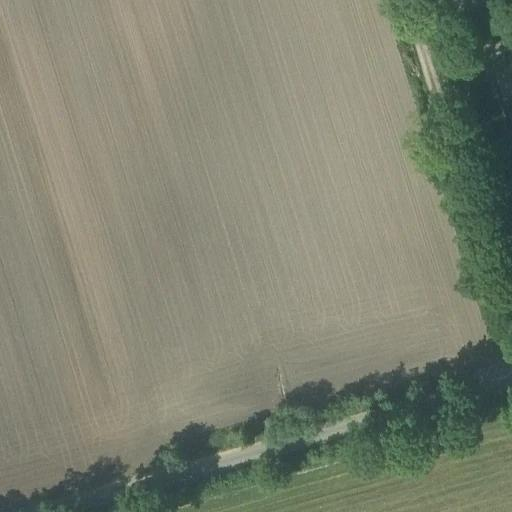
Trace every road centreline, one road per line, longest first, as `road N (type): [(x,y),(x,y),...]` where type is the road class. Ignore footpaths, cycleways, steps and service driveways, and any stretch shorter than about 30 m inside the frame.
road 1 (unclassified): [(511,383),(49,511)]
road 2 (track): [(405,0),(511,342)]
